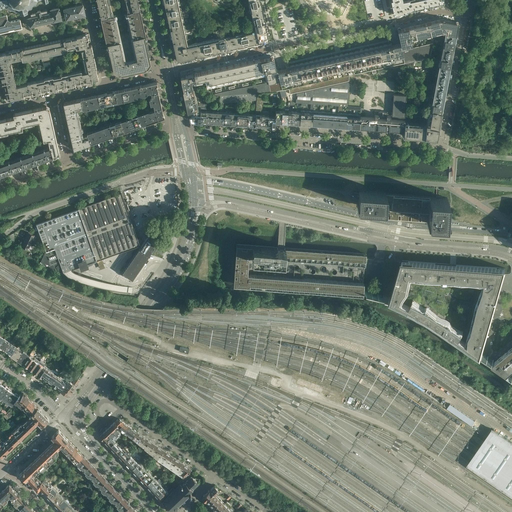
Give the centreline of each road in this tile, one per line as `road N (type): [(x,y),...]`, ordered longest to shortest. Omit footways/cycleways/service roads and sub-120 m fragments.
road 1 (residential): [(440,147),(182,126)]
road 2 (residential): [(277,47),(439,11),(465,15)]
road 3 (secondary): [(74,418),(174,267)]
road 4 (tertiary): [(380,220),(204,180)]
road 5 (tertiary): [(207,197),(377,233)]
road 6 (tertiary): [(377,233),(511,252)]
road 7 (residential): [(465,15),(440,147)]
road 8 (tertiary): [(511,236),(380,220)]
